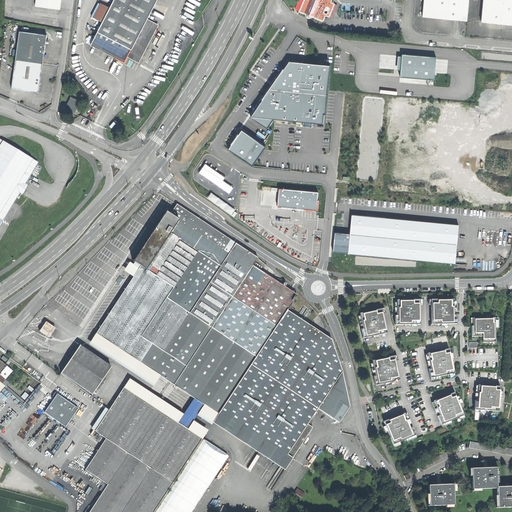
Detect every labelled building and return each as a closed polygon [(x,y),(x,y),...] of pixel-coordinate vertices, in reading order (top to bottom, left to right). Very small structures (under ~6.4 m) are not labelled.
[(49,8),(60,9),(61,0),(36,0),(37,1),(36,6),(49,8)] [(131,49),(147,19),(157,0),(113,0),(110,8),(102,22),(97,31),(131,49)] [(305,0),(301,11),(324,21),(326,15),(333,18),(338,4),(331,1),(332,0),(305,0)] [(447,17),(468,19),(469,0),(424,0),(423,15),(447,17)] [(511,0),(484,0),(483,21),(504,23),(511,23),(511,0)] [(93,17),(102,22),(110,8),(100,3),(93,17)] [(158,25),(147,19),(131,49),(127,56),(138,62),(158,25)] [(13,89),(40,92),(43,67),(46,44),(46,40),(47,34),(20,31),(13,89)] [(125,62),(127,56),(131,49),(97,31),(90,44),(125,62)] [(435,58),(397,55),(395,76),(434,79),(435,58)] [(259,105),(251,117),(267,127),(274,118),(286,119),(325,123),(331,65),(289,61),(259,105)] [(65,108),(74,113),(80,101),(71,97),(65,108)] [(265,146),(242,130),(229,148),(252,164),(265,146)] [(0,217),(3,219),(19,192),(22,193),(27,186),(24,184),(30,174),(37,163),(16,151),(0,140),(0,217)] [(205,163),(199,172),(229,192),(233,186),(223,180),(225,176),(205,163)] [(318,192),(279,188),(277,206),(316,210),(318,192)] [(257,257),(176,204),(169,214),(178,220),(146,269),(140,266),(124,291),(96,334),(97,334),(160,376),(196,399),(203,404),(218,413),(219,414),(229,398),(239,382),(286,310),(296,294),(252,265),(257,257)] [(133,261),(140,266),(146,269),(178,220),(169,214),(165,212),(133,261)] [(456,264),(460,227),(354,217),(352,236),(350,254),(456,264)] [(352,236),(335,235),(333,253),(350,254),(352,236)] [(455,314),(454,298),(431,299),(432,323),(457,323),(457,314),(455,314)] [(398,323),(420,323),(419,299),(397,300),(398,323)] [(382,308),(361,313),(365,337),(387,332),(382,308)] [(331,340),(286,310),(239,382),(242,384),(232,400),(229,398),(219,414),(214,421),(242,439),(242,440),(286,468),(312,427),(307,423),(318,408),(342,372),(331,340)] [(470,318),(472,337),(482,337),(482,342),(496,341),(494,317),(470,318)] [(42,330),(48,335),(53,328),(46,324),(42,330)] [(157,380),(160,376),(97,334),(94,338),(157,380)] [(73,407),(85,392),(85,391),(60,373),(20,343),(15,351),(8,359),(73,407)] [(85,392),(91,397),(111,369),(80,346),(60,373),(85,391),(85,392)] [(431,378),(454,373),(449,348),(426,353),(431,378)] [(395,356),(373,360),(378,384),(400,380),(395,356)] [(342,372),(318,408),(339,422),(351,405),(342,372)] [(239,382),(229,398),(232,400),(242,384),(239,382)] [(125,388),(180,424),(183,419),(128,383),(125,388)] [(6,385),(5,386),(4,387),(12,393),(14,392),(6,385)] [(499,411),(500,385),(477,385),(476,410),(499,411)] [(12,393),(4,387),(0,391),(0,415),(16,397),(12,393)] [(202,439),(201,438),(187,429),(180,424),(125,388),(124,387),(95,431),(106,439),(173,483),(202,439)] [(441,424),(463,416),(455,392),(432,400),(441,424)] [(190,424),(200,408),(203,404),(196,399),(183,419),(180,424),(187,429),(190,424)] [(215,418),(218,413),(203,404),(200,408),(215,418)] [(407,412),(383,421),(392,445),(416,436),(407,412)] [(204,433),(190,424),(187,429),(201,438),(204,433)] [(154,511),(173,483),(106,439),(86,470),(108,485),(90,511),(154,511)] [(192,511),(229,456),(202,439),(173,483),(154,511),(192,511)] [(511,448),(470,442),(469,448),(511,455),(511,448)] [(421,465),(424,471),(460,452),(457,446),(421,465)] [(471,468),(472,489),(484,489),(497,488),(497,487),(496,467),(471,468)] [(430,506),(455,505),(454,484),(429,485),(429,495),(430,506)] [(511,485),(497,487),(497,488),(498,498),(498,507),(511,506),(511,485)] [(298,488),(295,492),(302,497),(305,494),(298,488)]
